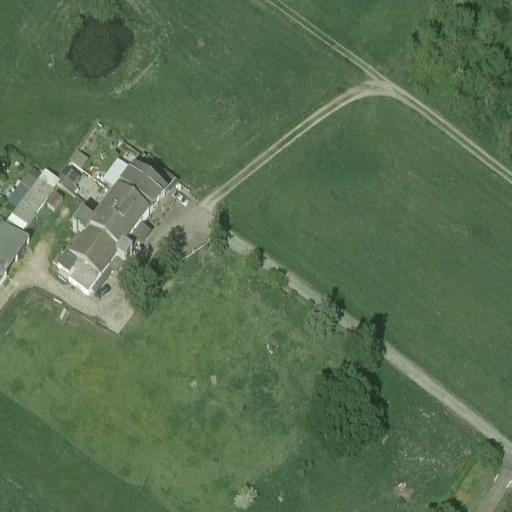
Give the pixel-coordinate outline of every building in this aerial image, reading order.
[(168,165),(156,181),(173,194),(176,192),(191,204),(202,189),(168,165)] [(63,188),(36,170),(20,192),(30,199),(0,242),(0,291),(31,247),(23,242),(46,210),(54,216),(62,205),(55,200),(58,195),(63,188)] [(142,170),(121,197),(153,221),(173,194),(156,181),(142,170)] [(79,185),(69,179),(63,188),(58,195),(75,206),(79,200),(72,196),(79,185)] [(135,241),(145,248),(150,241),(142,235),(153,221),(121,197),(105,218),(135,241)] [(120,268),(126,273),(135,261),(126,254),(135,241),(105,218),(95,232),(82,222),(73,234),(86,244),(120,268)] [(120,268),(86,244),(70,262),(65,259),(53,275),(93,305),(120,268)]
